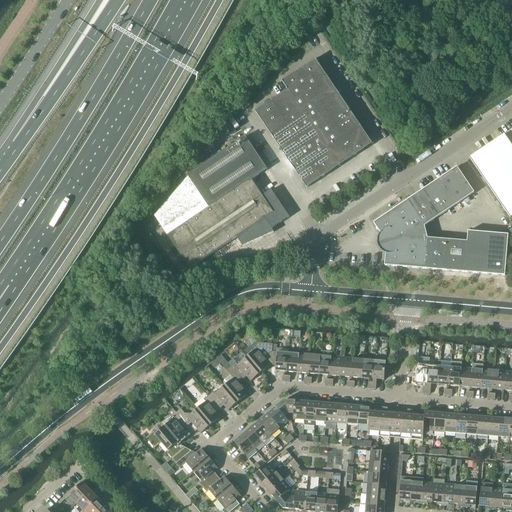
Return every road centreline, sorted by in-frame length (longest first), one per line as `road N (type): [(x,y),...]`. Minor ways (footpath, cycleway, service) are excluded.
road 1 (trunk): [(0,348),(221,0)]
road 2 (tertiary): [(0,466),(219,303),(268,288),(309,291)]
road 3 (motorway): [(22,264),(185,0)]
road 4 (residential): [(270,511),(217,449),(219,439),(282,387),(399,396)]
road 5 (unclassified): [(309,291),(316,238),(511,105)]
road 6 (motorway): [(148,0),(0,240)]
road 7 (motorway): [(117,0),(1,166)]
road 8 (trunk): [(99,0),(9,138),(1,166)]
road 9 (tertiary): [(0,107),(68,0)]
